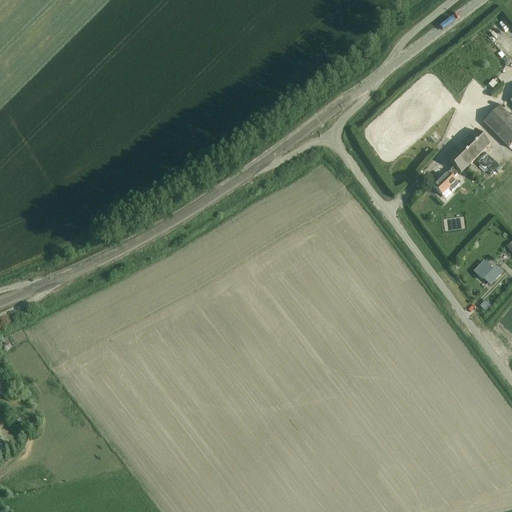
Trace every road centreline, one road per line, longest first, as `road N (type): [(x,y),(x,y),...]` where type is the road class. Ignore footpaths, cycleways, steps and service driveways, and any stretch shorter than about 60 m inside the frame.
road 1 (unclassified): [(511,381),(327,135)]
road 2 (tertiary): [(44,285),(150,236),(249,172)]
road 3 (tertiary): [(249,172),(390,67)]
